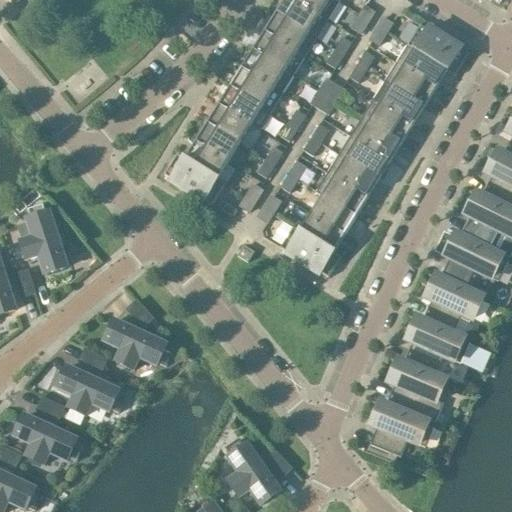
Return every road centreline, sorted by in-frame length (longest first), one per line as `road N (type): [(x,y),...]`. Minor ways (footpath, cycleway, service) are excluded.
road 1 (residential): [(322,441),(399,262),(511,48)]
road 2 (residential): [(322,441),(155,240)]
road 3 (residential): [(86,156),(193,60),(237,0)]
road 4 (residential): [(155,240),(0,376)]
road 5 (residential): [(86,156),(0,52)]
